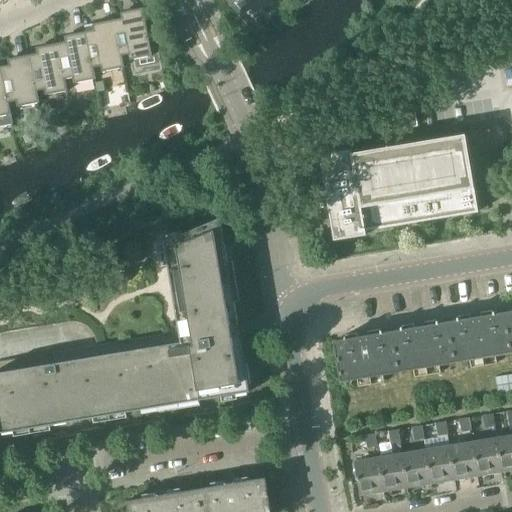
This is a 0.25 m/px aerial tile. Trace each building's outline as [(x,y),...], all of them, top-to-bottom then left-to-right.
[(225,0),(239,16),(253,4),(249,0),(225,0)] [(121,56),(122,55),(129,54),(130,60),(152,56),(143,8),(127,11),(128,17),(113,20),(121,56)] [(92,67),(94,67),(101,66),(102,72),(124,67),(122,55),(121,56),(113,20),(98,23),(100,29),(85,32),(92,67)] [(263,29),(255,36),(262,44),(270,37),(263,29)] [(64,79),(65,79),(72,77),(74,83),(96,79),(94,67),(92,67),(85,32),(70,35),(71,40),(57,43),(64,79)] [(36,91),(37,90),(44,89),(45,95),(68,91),(65,79),(64,79),(57,43),(42,46),(43,52),(29,55),(36,91)] [(8,102),(9,102),(16,101),(17,107),(39,102),(37,90),(36,91),(29,55),(14,58),(15,64),(0,67),(8,102)] [(0,126),(13,124),(9,102),(8,102),(0,67),(0,66),(0,126)] [(364,115),(367,133),(416,125),(413,107),(364,115)] [(477,211),(471,177),(464,134),(351,153),(351,148),(320,154),(334,239),(365,234),(365,230),(477,211)] [(170,280),(179,334),(180,342),(0,372),(0,433),(49,425),(71,421),(71,417),(79,416),(79,420),(93,418),(126,412),(158,407),(249,392),(239,333),(238,324),(220,221),(221,221),(220,219),(220,218),(164,244),(170,280)] [(454,361),(510,352),(504,312),(476,317),(448,322),(454,361)] [(398,371),(454,361),(448,322),(419,326),(391,331),(398,371)] [(398,371),(391,331),(362,336),(333,341),(340,380),(398,371)] [(482,415),(484,428),(495,426),(493,413),(482,415)] [(471,430),(470,417),(459,418),(460,431),(471,430)] [(448,434),(446,421),(445,420),(434,422),(437,436),(448,434)] [(424,439),(422,425),(412,426),(414,439),(424,439)] [(401,442),(398,429),(398,428),(388,430),(390,444),(401,442)] [(377,447),(375,433),(365,435),(367,447),(377,447)] [(511,435),(496,438),(502,471),(511,468),(511,435)] [(478,474),(502,471),(496,438),(472,442),(478,474)] [(454,478),(478,474),(472,442),(449,446),(454,478)] [(430,482),(454,478),(449,446),(425,450),(430,482)] [(407,486),(430,482),(425,450),(401,454),(407,486)] [(383,490),(407,486),(401,454),(377,458),(383,490)] [(359,494),(383,490),(377,458),(354,462),(359,494)] [(269,511),(264,478),(196,489),(199,511),(269,511)] [(199,511),(196,489),(126,501),(128,511),(199,511)]
